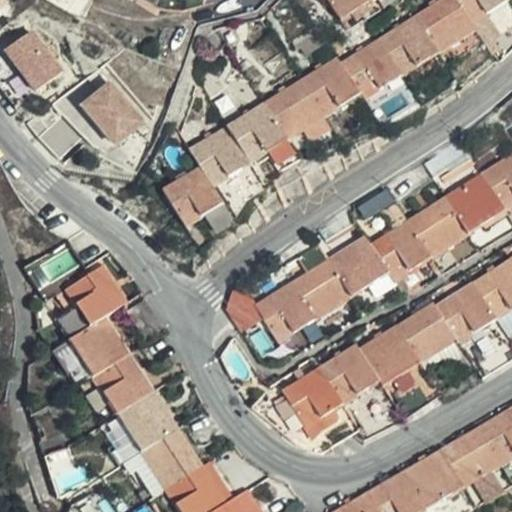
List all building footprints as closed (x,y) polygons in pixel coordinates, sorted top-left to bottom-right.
[(0,0),(0,9),(11,2),(9,0),(0,0)] [(365,100),(380,90),(392,82),(475,30),(472,24),(509,0),(442,0),(342,64),(338,58),(190,150),(202,168),(163,192),(185,227),(206,215),(222,205),(223,204),(212,186),(268,152),(287,140),(306,128),(324,117),(361,95),(365,100)] [(373,0),(327,0),(341,20),(353,12),(368,3),(373,0)] [(373,11),(368,3),(353,12),(359,20),(373,11)] [(5,48),(32,93),(64,73),(37,28),(5,48)] [(274,75),(290,64),(283,53),(265,64),(274,75)] [(110,79),(79,106),(116,148),(147,121),(110,79)] [(392,82),(380,90),(386,99),(398,92),(392,82)] [(331,129),(324,117),(306,128),(314,139),(331,129)] [(296,154),(287,140),(268,152),(276,166),(296,154)] [(366,237),(256,308),(262,317),(278,343),(373,282),(389,272),(394,281),(511,205),(511,155),(434,204),(420,213),(371,245),(366,237)] [(445,183),(476,164),(472,158),(442,177),(445,183)] [(410,197),(416,207),(430,198),(424,189),(410,197)] [(416,207),(420,213),(434,204),(430,198),(416,207)] [(222,205),(206,215),(215,229),(230,219),(222,205)] [(199,242),(215,234),(207,219),(191,227),(199,242)] [(325,253),(318,244),(309,251),(314,259),(325,253)] [(303,254),(287,264),(290,269),(307,260),(303,254)] [(261,395),(250,408),(289,439),(302,447),(320,452),(325,452),(354,435),(344,419),(337,422),(331,413),(347,403),(366,434),(400,413),(383,387),(387,384),(404,410),(436,391),(419,363),(438,352),(452,342),(456,339),(459,344),(500,318),(511,335),(511,259),(436,307),(433,303),(360,350),(356,345),(282,392),(304,428),(261,395)] [(276,285),(289,276),(283,267),(270,275),(276,285)] [(142,453),(166,491),(179,511),(214,511),(226,504),(202,467),(105,318),(126,304),(103,268),(57,297),(67,313),(56,321),(69,341),(93,378),(117,416),(142,453)] [(389,272),(373,282),(379,290),(394,281),(389,272)] [(164,331),(145,301),(127,312),(147,343),(164,331)] [(252,301),(231,315),(240,331),(262,317),(256,308),(252,301)] [(481,367),(508,350),(493,326),(466,343),(481,367)] [(81,386),(93,378),(69,341),(58,349),(81,386)] [(463,356),(452,342),(438,352),(448,366),(463,356)] [(461,346),(476,371),(481,367),(466,343),(461,346)] [(511,359),(511,347),(508,350),(481,367),(476,371),(481,379),(511,359)] [(105,424),(117,416),(93,378),(81,386),(105,424)] [(400,413),(404,420),(440,397),(436,391),(404,410),(400,413)] [(469,511),(511,487),(511,408),(335,511),(419,511),(425,509),(427,511),(469,511)] [(400,413),(366,434),(369,439),(404,420),(400,413)] [(129,461),(142,453),(117,416),(105,424),(119,444),(129,461)] [(50,477),(50,479),(77,468),(66,431),(41,442),(50,477)] [(129,461),(119,444),(111,450),(121,466),(129,461)] [(154,499),(166,491),(142,453),(129,461),(154,499)] [(202,467),(226,504),(235,499),(211,462),(202,467)] [(179,511),(166,491),(154,499),(162,511),(179,511)] [(214,511),(259,511),(246,492),(235,499),(226,504),(214,511)]
